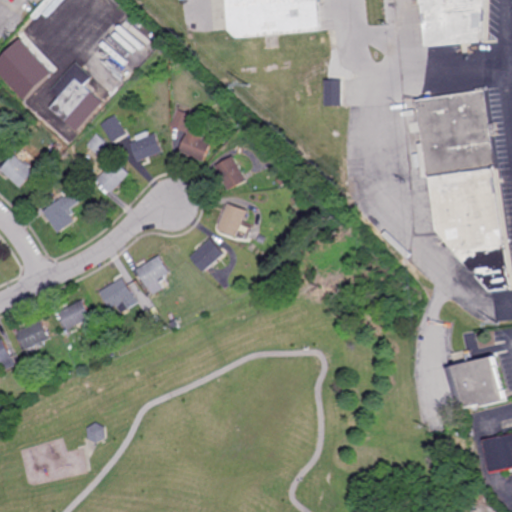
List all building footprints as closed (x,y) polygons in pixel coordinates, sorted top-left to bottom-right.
[(319,0),(322,30),(238,38),(230,30),(227,0),(319,0)] [(428,47),(423,0),(487,0),(486,42),(428,47)] [(26,38),(0,62),(0,69),(29,100),(58,73),(26,38)] [(77,130),(54,109),(63,99),(54,90),(80,62),(97,77),(88,87),(104,101),(77,130)] [(325,106),(325,80),(343,79),(344,105),(325,106)] [(497,169),(499,169),(511,264),(511,287),(495,290),(440,233),(433,178),(429,179),(418,100),(486,90),(497,169)] [(204,139),(213,143),(205,162),(180,151),(188,133),(172,126),(179,110),(196,117),(192,126),(207,133),(204,139)] [(114,144),(103,124),(117,116),(128,136),(114,144)] [(151,137),(157,134),(165,153),(140,163),(132,143),(139,141),(137,136),(149,131),(151,137)] [(100,155),(89,145),(98,134),(110,144),(100,155)] [(59,151),(54,146),(58,142),(63,147),(59,151)] [(113,194),(99,181),(101,179),(97,175),(104,167),(99,162),(108,152),(132,174),(113,194)] [(25,164),(27,161),(32,166),(30,168),(36,173),(21,189),(2,170),(16,155),(25,164)] [(230,191),(217,166),(235,156),(248,181),(230,191)] [(281,187),(276,179),(282,175),(288,182),(281,187)] [(84,200),(72,209),(76,214),(73,217),(77,222),(61,234),(45,212),(64,197),(66,199),(77,191),(84,200)] [(239,238),(219,230),(230,203),(249,211),(239,238)] [(205,273),(192,258),(214,239),(227,254),(205,273)] [(154,295),(139,268),(163,255),(172,271),(165,275),(167,279),(163,281),(166,288),(154,295)] [(124,312),(119,305),(113,308),(103,291),(126,277),(141,301),(124,312)] [(71,329),(61,311),(85,299),(94,316),(71,329)] [(175,329),(171,323),(177,319),(180,325),(175,329)] [(28,349),(20,330),(44,320),(52,338),(28,349)] [(6,370),(3,364),(0,365),(0,339),(5,337),(19,363),(6,370)] [(111,358),(106,349),(111,346),(116,354),(111,358)] [(511,399),(488,405),(487,402),(462,408),(451,365),(501,353),(511,399)] [(32,396),(28,389),(33,386),(37,394),(32,396)] [(96,444),(88,439),(88,429),(97,424),(105,429),(105,439),(96,444)] [(511,467),(495,471),(488,438),(511,432),(511,467)]
